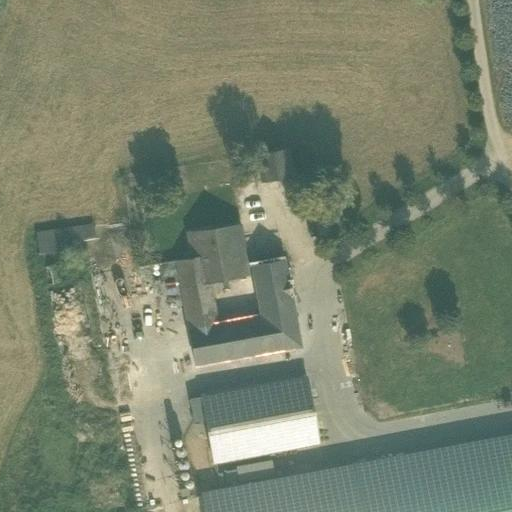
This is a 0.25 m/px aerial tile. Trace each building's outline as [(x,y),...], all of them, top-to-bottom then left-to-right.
[(257,156),(262,181),(292,175),(287,150),(257,156)] [(192,258),(198,285),(212,282),(248,275),(246,266),(240,225),(187,233),(191,258),(192,258)] [(36,234),(39,254),(79,248),(78,241),(95,239),(93,226),(36,234)] [(175,260),(188,328),(206,325),(198,285),(192,258),(191,258),(175,260)] [(253,274),(255,286),(287,281),(283,260),(251,266),(253,274)] [(290,294),(287,281),(255,286),(257,300),(290,294)] [(220,322),(212,282),(198,285),(206,325),(220,322)] [(300,347),(290,294),(257,300),(260,315),(268,352),(300,347)] [(194,366),(268,352),(260,315),(220,322),(206,325),(188,328),(194,366)] [(205,420),(213,462),(318,443),(306,378),(201,398),(205,420)] [(205,420),(201,398),(188,400),(192,422),(205,420)] [(511,511),(511,439),(345,470),(352,511),(511,511)] [(235,467),(239,490),(276,483),(272,460),(235,467)] [(203,497),(205,511),(352,511),(345,470),(276,483),(239,490),(203,497)] [(109,503),(108,481),(93,482),(93,473),(84,474),(86,505),(109,503)]
